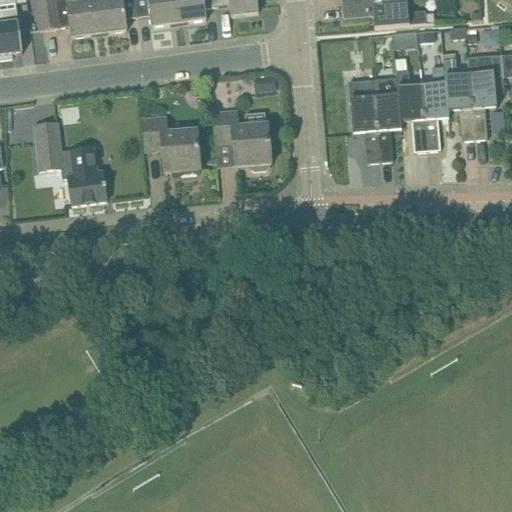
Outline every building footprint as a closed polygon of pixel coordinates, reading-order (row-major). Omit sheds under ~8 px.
[(23,0),(11,0),(13,9),(25,7),(23,0)] [(72,40),(99,37),(95,6),(68,9),(67,0),(36,0),(41,33),(70,29),(72,40)] [(94,0),(95,6),(99,37),(127,33),(126,22),(137,20),(134,0),(94,0)] [(134,0),(137,20),(149,19),(151,30),(179,26),(176,0),(134,0)] [(176,0),(179,26),(206,23),(205,11),(217,10),(216,0),(176,0)] [(216,0),(217,10),(229,8),(230,19),(258,16),(256,0),(216,0)] [(341,0),(342,9),(408,4),(407,0),(341,0)] [(409,16),(408,4),(342,9),(343,22),(373,19),(374,31),(435,26),(434,15),(426,16),(426,15),(409,16)] [(0,63),(13,62),(12,58),(22,56),(17,12),(15,12),(0,13),(0,63)] [(402,36),(393,37),(395,53),(404,52),(402,36)] [(462,144),(475,143),(469,78),(457,79),(455,57),(443,58),(444,70),(448,115),(459,114),(462,144)] [(511,57),(502,58),(504,80),(511,79),(511,57)] [(502,58),(468,61),(469,78),(475,143),(487,142),(485,112),(496,111),(494,81),(504,80),(502,58)] [(448,115),(444,70),(432,71),(433,88),(422,89),(428,154),(440,153),(437,123),(449,122),(448,115)] [(397,74),(398,81),(401,126),(412,125),(414,155),(428,154),(422,89),(410,90),(409,73),(397,74)] [(256,83),(258,95),(280,92),(278,80),(256,83)] [(398,81),(374,83),(382,165),(393,164),(391,134),(402,133),(401,126),(398,81)] [(367,167),(382,165),(374,83),(348,85),(353,137),(364,136),(367,167)] [(237,114),(213,116),(215,148),(233,147),(235,171),(249,169),(253,173),(266,173),(269,168),(271,168),(268,128),(235,131),(234,116),(237,115),(237,114)] [(164,177),(200,174),(197,134),(164,137),(163,122),(166,121),(166,120),(142,122),(144,154),(162,153),(164,177)] [(58,143),(35,145),(38,175),(61,173),(59,156),(58,143)] [(92,152),(59,156),(61,173),(62,181),(68,180),(72,208),(106,204),(104,192),(106,191),(105,189),(103,189),(102,176),(96,177),(94,165),(92,152)]
